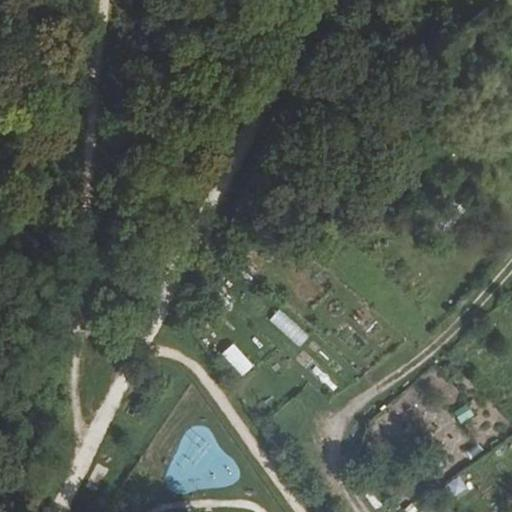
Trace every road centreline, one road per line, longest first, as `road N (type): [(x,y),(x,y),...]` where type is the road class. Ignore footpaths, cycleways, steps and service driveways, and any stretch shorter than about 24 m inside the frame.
road 1 (track): [(314,0),(137,347)]
road 2 (track): [(61,352),(103,0)]
road 3 (track): [(355,511),(337,492),(329,421),(450,331),(511,264)]
road 4 (track): [(137,347),(197,368),(299,511)]
road 5 (track): [(67,484),(61,352),(137,347)]
road 6 (track): [(137,347),(67,484)]
